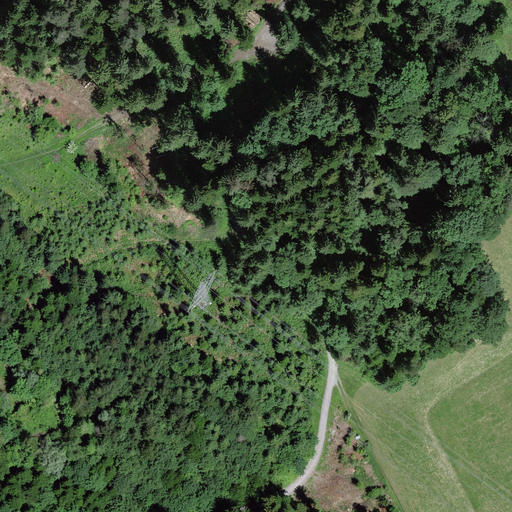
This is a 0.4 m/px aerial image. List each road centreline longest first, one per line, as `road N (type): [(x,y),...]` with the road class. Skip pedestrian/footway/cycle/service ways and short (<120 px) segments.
road 1 (track): [(511,75),(356,109),(277,142),(237,170),(238,228),(318,307),(334,376),(307,475),(239,511)]
road 2 (track): [(459,85),(263,46),(110,117)]
road 3 (track): [(277,266),(435,241)]
